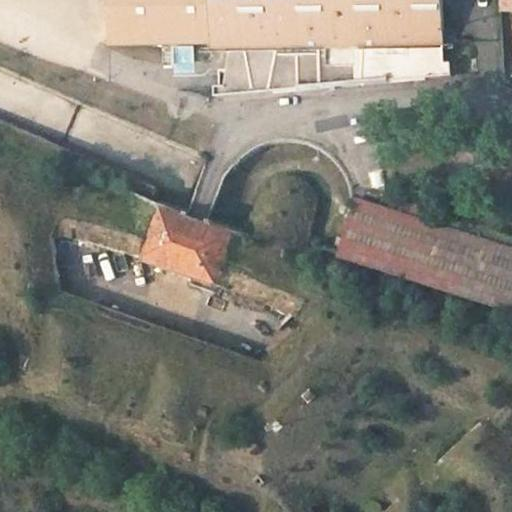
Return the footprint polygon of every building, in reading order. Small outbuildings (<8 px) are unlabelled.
[(100,0),(101,37),(200,36),(200,46),(219,46),(219,74),(213,73),(214,83),(210,83),(210,93),(322,92),(321,69),(349,69),(349,91),(445,90),(445,80),(435,80),(434,42),(433,0),(100,0)] [(511,0),(500,0),(501,12),(511,11),(511,0)] [(349,91),(349,69),(321,69),(322,92),(339,91),(349,91)] [(353,209),(337,253),(511,309),(511,252),(355,202),(353,209)] [(163,207),(141,260),(176,273),(217,288),(237,233),(195,217),(190,216),(163,207)] [(325,246),(308,239),(306,247),(316,252),(325,246)] [(42,270),(39,246),(0,244),(0,297),(12,392),(240,475),(346,371),(291,325),(249,369),(45,294),(42,270)]
